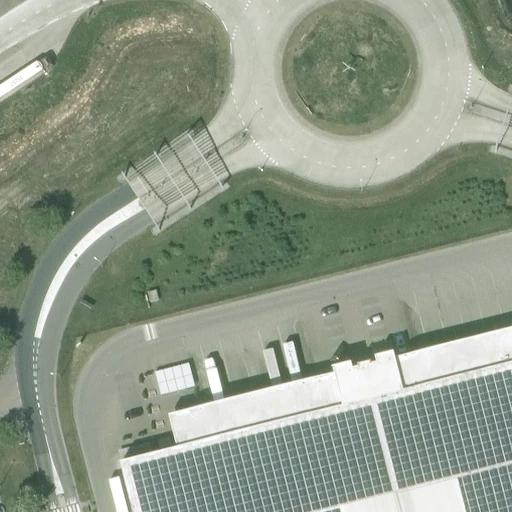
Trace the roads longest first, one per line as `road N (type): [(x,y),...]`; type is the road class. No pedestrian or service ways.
road 1 (unknown): [(511,229),(106,353),(89,376),(88,395),(116,511)]
road 2 (tertiary): [(260,110),(69,239),(44,287),(36,348)]
road 3 (tertiary): [(36,348),(82,273),(110,244),(279,140)]
road 4 (tertiary): [(279,140),(304,159),(364,170),(394,161),(438,119)]
road 5 (tertiary): [(36,348),(36,394),(63,511)]
